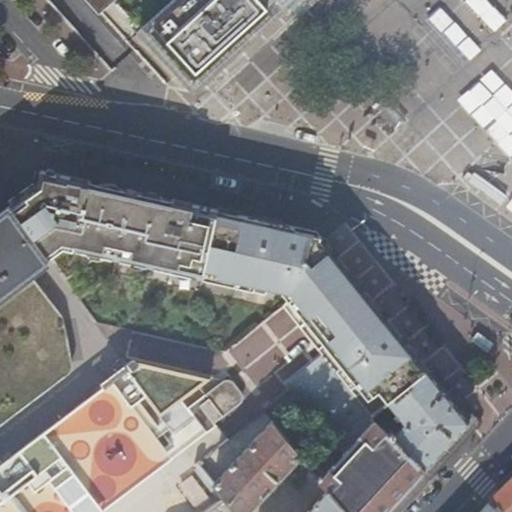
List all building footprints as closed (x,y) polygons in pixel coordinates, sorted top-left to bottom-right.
[(88,0),(112,26),(141,0),(88,0)] [(288,7),(282,0),(163,0),(136,26),(194,92),(288,7)] [(511,153),(511,87),(497,70),(453,110),(467,125),(478,115),(511,153)] [(388,98),(379,106),(400,128),(408,119),(388,98)] [(471,176),(474,173),(469,170),(467,173),(465,177),(469,180),(471,176)] [(26,199),(12,208),(49,260),(68,244),(70,244),(84,181),(37,171),(33,185),(38,191),(26,199)] [(471,176),(469,180),(503,204),(508,197),(474,173),(471,176)] [(147,195),(84,181),(70,244),(73,245),(72,251),(132,263),(147,195)] [(166,199),(147,195),(132,263),(196,278),(211,209),(166,199)] [(0,425),(64,377),(66,374),(67,371),(69,368),(70,364),(67,348),(61,318),(28,275),(49,260),(12,208),(0,217),(0,425)] [(316,232),(211,209),(196,278),(203,279),(204,274),(235,280),(234,286),(253,290),(255,285),(280,290),(288,301),(308,326),(322,344),(316,349),(321,355),(324,354),(374,417),(385,408),(390,403),(429,372),(413,352),(390,324),(367,295),(335,256),(316,232)] [(489,351),(495,343),(479,331),(473,339),(489,351)] [(345,511),(386,511),(426,470),(372,419),(374,417),(324,354),(321,355),(286,384),(295,399),(302,411),(309,421),(319,432),(330,444),(337,451),(343,456),(337,462),(325,474),(292,436),(285,441),(301,459),(328,491),(345,511)] [(0,511),(81,511),(164,449),(169,455),(175,450),(153,420),(146,425),(132,407),(146,396),(161,415),(209,379),(134,362),(138,367),(130,373),(125,366),(101,385),(104,389),(0,466),(0,511)] [(429,372),(390,403),(407,424),(399,430),(387,418),(391,415),(385,408),(374,417),(372,419),(426,470),(470,423),(444,390),(429,372)] [(223,382),(216,387),(230,405),(231,406),(234,406),(235,406),(237,406),(239,405),(241,404),(242,402),(243,400),(243,398),(243,395),(241,393),(233,382),(230,381),(227,381),(225,381),(223,382)] [(223,418),(206,395),(189,408),(199,420),(196,422),(197,426),(198,431),(202,439),(205,437),(208,434),(211,432),(213,429),(216,426),(214,424),(223,418)] [(285,441),(272,423),(213,484),(224,499),(206,511),(250,511),(301,459),(285,441)] [(511,511),(511,482),(486,508),(490,511),(511,511)] [(345,511),(328,491),(308,511),(345,511)]
